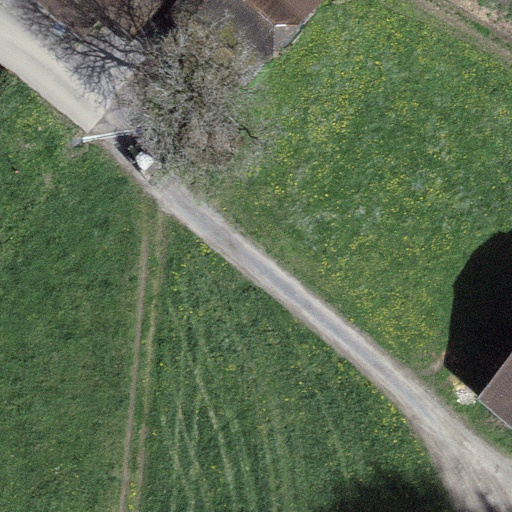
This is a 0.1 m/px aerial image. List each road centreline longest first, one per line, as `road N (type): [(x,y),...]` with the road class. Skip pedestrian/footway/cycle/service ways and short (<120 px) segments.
road 1 (track): [(163,188),(134,511)]
road 2 (track): [(409,0),(511,81)]
road 3 (track): [(77,94),(155,0)]
